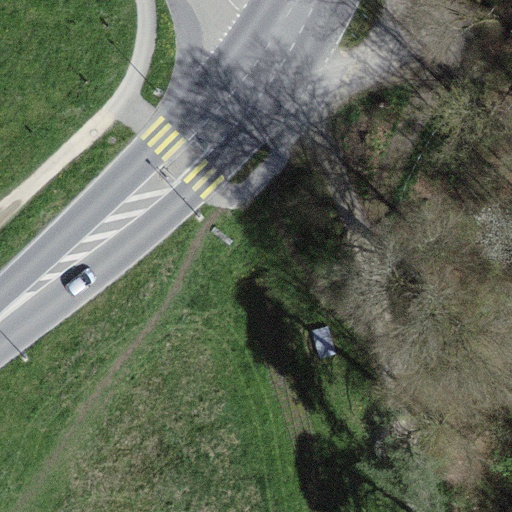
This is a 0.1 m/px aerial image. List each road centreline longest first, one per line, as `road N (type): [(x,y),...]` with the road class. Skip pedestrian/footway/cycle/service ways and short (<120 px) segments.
road 1 (track): [(278,50),(319,124),(423,511)]
road 2 (tertiary): [(278,50),(186,159),(0,318)]
